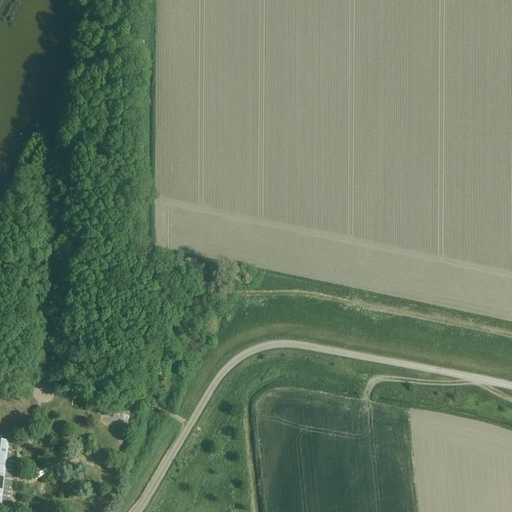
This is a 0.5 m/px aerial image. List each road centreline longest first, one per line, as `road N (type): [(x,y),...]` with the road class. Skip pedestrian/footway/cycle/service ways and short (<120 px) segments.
road 1 (unclassified): [(135,511),(215,380),(240,356),(269,346),(511,386)]
road 2 (track): [(173,309),(232,322),(267,289),(320,288),(511,332)]
